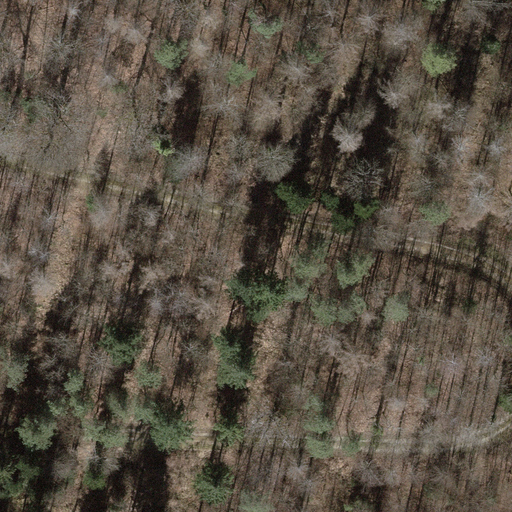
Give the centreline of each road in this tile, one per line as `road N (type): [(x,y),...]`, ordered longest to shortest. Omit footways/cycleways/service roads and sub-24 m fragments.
road 1 (track): [(0,162),(401,249),(511,286)]
road 2 (track): [(0,427),(421,449),(490,442),(511,426)]
